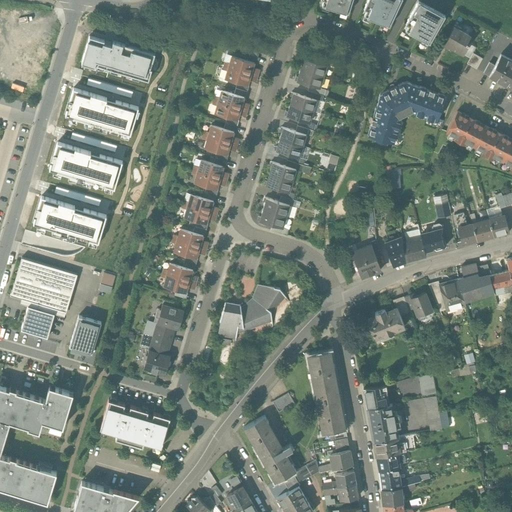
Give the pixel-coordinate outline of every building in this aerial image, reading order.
[(352,0),(322,0),(323,0),(322,6),(348,14),(352,0)] [(401,0),(367,0),(364,9),(366,11),(364,16),(389,27),(401,0)] [(430,44),(445,16),(418,1),(403,29),(430,44)] [(471,37),(454,28),(443,46),(451,50),(452,49),(464,55),(469,45),(467,44),(471,37)] [(104,40),(89,36),(81,63),(94,67),(95,65),(147,80),(155,53),(113,41),(112,45),(104,42),(104,40)] [(259,52),(248,48),(246,54),(257,57),(259,52)] [(473,53),(467,64),(476,69),(482,59),(473,53)] [(257,57),(246,54),(244,60),(254,63),(256,63),(257,57)] [(511,60),(501,55),(495,65),(489,75),(489,76),(511,89),(511,60)] [(244,60),(231,56),(229,64),(228,67),(257,76),(259,70),(253,68),(254,63),(244,60)] [(334,61),(318,57),(316,62),(326,65),(332,67),(334,61)] [(316,62),(301,58),(300,62),(302,63),(300,70),(323,77),(326,65),(316,62)] [(489,62),(484,72),(489,75),(495,65),(489,62)] [(228,67),(224,66),(222,70),(221,70),(219,79),(220,81),(227,83),(228,80),(237,83),(247,86),(249,80),(256,82),(257,76),(228,67)] [(323,77),(300,70),(298,78),(296,77),(295,81),(309,85),(320,88),(323,77)] [(406,82),(403,83),(403,82),(397,85),(398,86),(395,87),(395,86),(390,89),(390,90),(388,91),(388,90),(382,93),(383,94),(380,95),(378,99),(379,99),(376,109),(375,109),(373,115),(374,115),(373,118),(372,118),(370,123),(372,124),(371,127),(370,127),(368,133),(369,133),(368,135),(375,137),(375,139),(386,142),(387,141),(393,142),(393,143),(394,139),(396,139),(398,134),(396,133),(398,128),(394,127),(396,123),(398,122),(399,122),(400,121),(399,121),(400,117),(397,113),(410,107),(412,111),(416,112),(416,113),(416,114),(417,113),(419,111),(423,113),(422,116),(427,118),(426,119),(432,121),(432,120),(436,121),(437,118),(445,96),(443,96),(444,95),(438,93),(438,94),(434,93),(434,91),(429,89),(429,91),(425,89),(425,88),(420,86),(419,87),(410,84),(410,83),(406,82)] [(247,86),(237,83),(236,88),(247,92),(249,86),(247,86)] [(320,88),(309,85),(307,91),(324,96),(325,90),(320,88)] [(107,98),(73,88),(65,115),(130,135),(135,118),(133,118),(136,107),(115,101),(115,103),(106,101),(107,98)] [(236,88),(234,94),(244,97),(245,98),(247,92),(236,88)] [(234,94),(221,90),(219,98),(218,102),(247,111),(249,104),(242,102),(244,97),(234,94)] [(324,96),(307,91),(306,97),(316,100),(322,102),(324,96)] [(306,97),(291,93),(290,97),(292,97),(290,105),(313,111),(316,100),(306,97)] [(247,111),(218,102),(216,106),(214,113),(227,117),(237,120),(239,115),(245,117),(247,111)] [(313,111),(290,105),(288,112),(286,112),(284,116),(299,120),(309,123),(313,111)] [(416,112),(412,111),(410,107),(397,113),(400,117),(399,121),(400,121),(399,122),(398,122),(396,123),(394,127),(398,128),(396,133),(398,134),(396,139),(394,139),(393,143),(393,142),(390,151),(423,161),(426,150),(432,153),(433,152),(441,130),(444,120),(437,118),(436,121),(432,120),(432,121),(426,119),(427,118),(422,116),(423,113),(419,111),(417,113),(416,114),(416,113),(416,112)] [(474,118),(469,116),(462,113),(462,114),(457,111),(446,132),(455,136),(453,139),(463,144),(465,145),(466,142),(474,146),(485,126),(480,123),(481,123),(474,119),(474,118)] [(237,120),(227,117),(225,123),(237,126),(239,120),(237,120)] [(309,123),(299,120),(297,126),(313,130),(315,125),(309,123)] [(225,123),(224,129),(234,132),(235,132),(237,126),(225,123)] [(224,129),(211,125),(208,132),(207,136),(237,145),(239,139),(232,137),(234,132),(224,129)] [(313,130),(297,126),(295,131),(306,134),(312,136),(313,130)] [(502,133),(497,130),(497,131),(490,127),(490,128),(485,126),(474,146),(483,150),(481,153),(493,159),(494,156),(502,161),(511,141),(511,139),(508,138),(509,137),(502,134),(502,133)] [(295,131),(281,127),(280,131),(282,132),(279,139),(302,146),(306,134),(295,131)] [(455,136),(446,132),(441,130),(433,152),(438,155),(443,146),(458,153),(463,144),(453,139),(455,136)] [(237,145),(207,136),(206,140),(204,148),(217,152),(227,155),(228,149),(235,151),(237,145)] [(302,146),(279,139),(277,147),(275,146),(274,150),(289,154),(299,157),(302,146)] [(511,141),(502,161),(511,165),(509,168),(511,168),(511,141)] [(90,152),(57,142),(49,169),(114,189),(119,172),(117,172),(120,161),(99,155),(98,157),(90,155),(90,152)] [(227,155),(217,152),(215,157),(226,161),(227,161),(228,155),(227,155)] [(299,157),(289,154),(287,160),(303,165),(305,159),(299,157)] [(215,157),(213,163),(223,166),(225,167),(226,161),(215,157)] [(213,163),(200,159),(198,167),(197,171),(227,180),(229,173),(222,171),(223,166),(213,163)] [(303,165),(287,160),(285,166),(296,169),(301,171),(303,165)] [(285,166),(271,162),(270,166),(271,166),(269,174),(292,180),(296,169),(285,166)] [(398,170),(385,170),(386,181),(390,181),(390,189),(399,189),(398,170)] [(227,180),(197,171),(196,175),(194,182),(206,186),(217,189),(218,184),(225,186),(227,180)] [(292,180),(269,174),(267,181),(265,181),(264,185),(278,189),(289,192),(292,180)] [(217,189),(206,186),(205,192),(216,195),(218,190),(217,189)] [(289,192),(278,189),(277,195),(280,196),(293,199),(295,194),(289,192)] [(205,192),(203,198),(213,201),(215,201),(216,195),(205,192)] [(511,192),(502,196),(505,206),(511,203),(511,192)] [(203,198),(190,194),(188,202),(187,205),(216,214),(218,208),(212,206),(213,201),(203,198)] [(451,215),(446,194),(434,197),(435,203),(434,203),(434,204),(441,203),(444,217),(451,215)] [(501,195),(496,197),(499,206),(499,208),(500,208),(505,206),(502,196),(501,195)] [(74,206),(41,196),(33,223),(98,242),(103,226),(101,225),(104,215),(83,209),(83,211),(74,208),(74,206)] [(293,199),(280,196),(279,201),(289,205),(295,206),(297,201),(293,199)] [(279,201),(264,197),(263,201),(265,202),(263,209),(286,216),(289,205),(279,201)] [(216,214),(187,205),(186,209),(183,217),(190,219),(206,224),(208,218),(215,220),(216,214)] [(502,215),(500,208),(499,208),(499,206),(486,210),(489,218),(493,236),(509,232),(504,214),(502,215)] [(286,216),(263,209),(261,217),(259,216),(257,220),(272,224),(282,228),(286,216)] [(467,225),(463,212),(454,215),(462,245),(477,240),(472,223),(467,225)] [(489,218),(472,223),(477,240),(493,236),(489,218)] [(206,224),(190,219),(189,225),(194,226),(206,230),(208,224),(206,224)] [(438,223),(433,224),(432,227),(432,229),(431,232),(420,235),(421,239),(425,252),(435,250),(436,247),(440,246),(442,248),(445,247),(446,245),(445,241),(443,240),(441,232),(442,229),(441,224),(438,223)] [(282,228),(272,224),(270,230),(286,235),(288,229),(282,228)] [(206,230),(194,226),(193,232),(203,235),(204,236),(206,230)] [(193,232),(180,228),(178,236),(177,240),(206,249),(208,242),(201,240),(203,235),(193,232)] [(401,237),(385,243),(393,266),(405,261),(402,244),(401,237)] [(421,239),(413,241),(402,244),(405,261),(425,255),(425,252),(421,239)] [(206,249),(177,240),(175,244),(173,251),(186,255),(196,258),(198,253),(204,255),(206,249)] [(376,240),(370,243),(370,245),(371,244),(375,256),(381,253),(376,240)] [(370,245),(352,251),(362,277),(380,271),(375,256),(371,244),(370,245)] [(196,258),(186,255),(184,261),(196,264),(197,259),(196,258)] [(77,274),(21,257),(10,295),(66,311),(77,274)] [(196,264),(184,261),(182,267),(193,270),(194,270),(196,264)] [(182,267),(170,263),(167,270),(166,274),(196,283),(198,277),(191,275),(193,270),(182,267)] [(475,264),(461,267),(463,278),(458,279),(464,301),(482,296),(482,295),(492,293),(487,276),(478,278),(476,268),(475,264)] [(487,265),(476,268),(478,278),(487,276),(490,276),(487,265)] [(109,292),(114,274),(104,271),(98,289),(109,292)] [(511,281),(509,271),(490,276),(493,288),(503,286),(505,292),(511,289),(511,281)] [(196,283),(166,274),(165,278),(163,286),(176,290),(186,293),(187,287),(194,289),(196,283)] [(438,285),(441,297),(445,312),(466,306),(464,301),(458,279),(438,285)] [(438,283),(428,285),(434,299),(441,297),(438,285),(438,283)] [(253,299),(249,302),(249,301),(248,302),(249,302),(246,305),(246,304),(245,305),(246,305),(242,308),(241,309),(240,305),(225,302),(219,321),(220,321),(218,336),(235,339),(234,344),(235,344),(238,328),(242,327),(243,331),(271,321),(272,326),(270,329),(271,329),(273,326),(271,312),(271,311),(284,297),(288,302),(289,302),(280,288),(257,285),(257,286),(258,286),(257,290),(256,290),(256,291),(255,294),(254,293),(254,294),(255,294),(253,298),(252,298),(253,299)] [(186,293),(176,290),(174,295),(186,299),(187,293),(186,293)] [(425,293),(410,299),(417,315),(431,310),(425,293)] [(404,297),(393,301),(396,309),(397,308),(400,315),(408,312),(404,297)] [(177,304),(163,300),(160,309),(158,308),(153,322),(156,323),(152,336),(160,338),(162,332),(173,335),(175,328),(178,329),(184,310),(176,308),(177,304)] [(54,313),(28,305),(21,329),(47,337),(54,313)] [(396,309),(386,313),(384,309),(375,313),(376,317),(368,320),(370,325),(369,325),(372,332),(373,332),(376,339),(380,337),(382,342),(394,337),(392,332),(404,327),(400,315),(397,308),(396,309)] [(101,322),(78,315),(69,347),(72,347),(71,349),(80,352),(81,350),(92,353),(101,322)] [(173,335),(162,332),(160,338),(171,342),(173,335)] [(160,338),(152,336),(149,349),(146,348),(142,362),(144,363),(142,372),(156,377),(157,373),(165,375),(170,356),(167,355),(169,348),(158,345),(160,338)] [(171,342),(160,338),(158,345),(169,348),(171,342)] [(346,429),(330,350),(307,355),(322,434),(334,432),(346,429)] [(468,366),(451,370),(452,377),(470,373),(469,371),(468,366)] [(435,392),(433,373),(418,375),(420,394),(435,392)] [(385,384),(363,388),(367,408),(389,404),(385,384)] [(0,488),(48,502),(57,472),(36,466),(37,464),(32,463),(32,465),(29,464),(30,463),(25,461),(25,463),(23,462),(24,461),(19,459),(19,461),(16,460),(17,459),(10,457),(10,458),(0,455),(10,422),(28,427),(27,429),(39,432),(42,421),(63,427),(73,393),(49,386),(45,399),(39,398),(39,396),(35,395),(34,396),(30,395),(30,393),(26,392),(25,394),(23,393),(23,391),(19,390),(18,391),(16,391),(16,389),(10,387),(9,389),(0,386),(0,488)] [(288,393),(273,402),(279,412),(294,403),(288,393)] [(436,396),(424,398),(430,431),(442,429),(436,396)] [(125,404),(108,399),(100,429),(117,434),(115,439),(143,447),(144,442),(161,447),(170,418),(154,413),(152,418),(147,416),(148,411),(130,406),(129,411),(123,409),(125,404)] [(389,404),(367,408),(373,441),(397,437),(396,429),(392,404),(389,404)] [(479,404),(471,405),(472,412),(480,411),(479,404)] [(283,448),(265,416),(244,428),(275,483),(296,471),(286,453),(293,450),(290,444),(283,448)] [(346,429),(334,432),(335,440),(348,438),(346,429)] [(397,437),(373,441),(376,456),(398,452),(415,450),(412,434),(397,437)] [(335,440),(334,440),(337,453),(349,449),(348,438),(335,440)] [(337,453),(330,455),(332,464),(333,470),(352,466),(349,449),(337,453)] [(398,452),(376,456),(378,470),(379,470),(398,467),(400,467),(398,452)] [(332,464),(318,468),(319,474),(333,470),(332,464)] [(398,467),(379,470),(381,489),(400,487),(413,483),(419,481),(418,477),(400,482),(398,467)] [(353,471),(336,474),(337,482),(332,483),(332,482),(325,484),(326,489),(356,484),(353,471)] [(113,491),(82,481),(73,510),(80,511),(125,511),(139,497),(113,489),(113,491)] [(400,487),(381,489),(383,504),(402,502),(401,493),(414,489),(413,483),(400,487)] [(356,484),(326,489),(327,495),(334,494),(339,493),(341,503),(350,502),(349,499),(358,498),(356,484)] [(215,486),(211,489),(214,494),(217,498),(221,495),(215,486)] [(313,511),(298,487),(277,499),(284,511),(313,511)] [(243,489),(227,498),(232,506),(245,499),(248,497),(243,489)] [(217,498),(214,494),(209,498),(216,507),(221,504),(217,498)] [(203,503),(197,496),(195,498),(191,497),(191,501),(187,501),(187,506),(186,507),(191,511),(208,511),(209,511),(210,511),(210,510),(203,503)] [(209,497),(203,503),(210,510),(210,511),(213,510),(216,507),(209,498),(209,497)] [(245,499),(232,506),(234,510),(247,503),(245,499)] [(247,503),(234,510),(234,511),(255,511),(250,501),(247,503)] [(402,502),(383,504),(383,511),(411,511),(411,510),(403,511),(402,502)]
